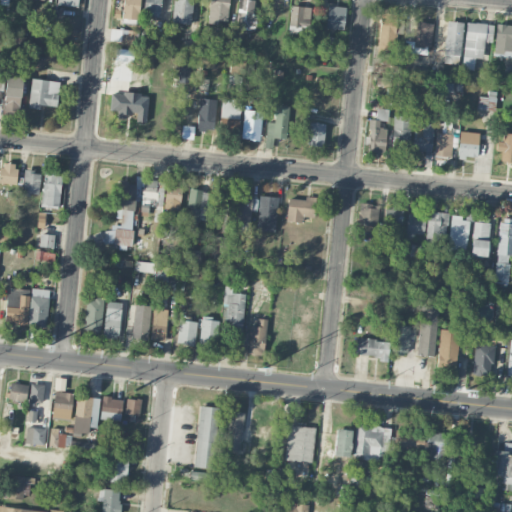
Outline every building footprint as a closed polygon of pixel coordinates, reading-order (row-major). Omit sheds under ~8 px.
[(122,0),(121,18),(137,20),(138,0),(122,0)] [(160,0),(144,0),(143,16),(159,17),(160,0)] [(191,24),(192,0),(173,0),(172,23),(191,24)] [(209,0),(209,23),(228,23),(228,0),(209,0)] [(255,0),(237,0),(236,29),(254,30),(255,0)] [(343,30),(345,7),(328,5),(325,28),(343,30)] [(295,31),(294,42),(308,43),(309,7),(290,6),(289,31),(295,31)] [(395,13),(380,13),(378,54),(394,55),(395,13)] [(464,23),(447,21),(442,62),(458,64),(464,23)] [(432,23),(416,22),(415,41),(404,41),(404,53),(431,54),(432,23)] [(493,24),(465,22),(462,69),(473,70),(474,58),(482,59),(484,43),(491,43),(493,24)] [(511,58),(511,25),(497,23),(492,55),(511,58)] [(110,41),(134,42),(134,30),(110,29),(110,41)] [(243,75),(245,61),(231,59),(229,73),(243,75)] [(190,81),(189,62),(178,62),(179,81),(190,81)] [(20,98),(23,78),(7,76),(4,96),(20,98)] [(59,82),(32,78),(28,107),(40,109),(40,104),(56,106),(59,82)] [(462,84),(444,83),(444,90),(462,91),(462,84)] [(495,111),(495,91),(487,91),(487,97),(478,97),(477,110),(495,111)] [(147,122),(148,94),(111,93),(110,111),(118,111),(117,118),(127,118),(128,113),(136,113),(136,122),(147,122)] [(223,99),(220,128),(231,130),(232,119),(238,120),(241,101),(223,99)] [(218,105),(199,103),(196,130),(215,132),(218,105)] [(287,139),(288,106),(274,105),(273,122),(267,122),(266,137),(287,139)] [(262,112),(243,110),(240,138),(259,140),(262,112)] [(392,149),(409,150),(410,116),(393,116),(392,149)] [(379,128),(379,120),(369,119),(368,137),(365,137),(364,152),(384,153),(386,128),(379,128)] [(325,124),(309,122),(306,145),(322,147),(325,124)] [(414,131),(412,152),(432,154),(434,124),(422,122),(421,132),(414,131)] [(479,133),(460,131),(457,156),(476,158),(479,133)] [(452,133),(435,133),(435,156),(452,156),(452,133)] [(496,151),(501,151),(501,163),(511,162),(511,133),(503,133),(503,142),(496,141),(496,151)] [(17,164),(1,162),(0,170),(0,182),(15,185),(17,164)] [(22,193),(40,194),(41,172),(24,171),(22,193)] [(59,207),(60,174),(43,174),(42,206),(59,207)] [(163,180),(143,179),(141,203),(156,204),(157,190),(163,191),(163,180)] [(130,246),(136,182),(119,181),(115,225),(111,225),(111,231),(104,230),(103,243),(130,246)] [(164,210),(180,210),(180,185),(164,185),(164,210)] [(207,220),(210,192),(189,189),(186,218),(207,220)] [(258,195),(234,194),(233,218),(246,219),(247,211),(257,212),(258,195)] [(275,232),(276,196),(258,196),(257,231),(275,232)] [(303,216),(313,217),(315,197),(306,196),(305,200),(288,198),(285,221),(302,223),(303,216)] [(378,205),(359,203),(357,225),(376,227),(378,205)] [(383,236),(401,236),(402,209),(384,208),(383,236)] [(448,213),(428,211),(425,243),(444,245),(448,213)] [(407,213),(406,235),(425,236),(425,213),(407,213)] [(495,283),(511,284),(511,265),(511,217),(500,216),(495,283)] [(468,218),(450,217),(449,252),(467,252),(468,218)] [(488,223),(472,222),(471,257),(487,258),(488,223)] [(39,246),(52,247),(52,235),(40,234),(39,246)] [(226,237),(212,236),(211,266),(225,267),(226,237)] [(199,264),(199,250),(187,250),(186,264),(199,264)] [(134,271),(152,272),(153,263),(135,261),(134,271)] [(171,268),(172,265),(158,263),(156,280),(176,283),(178,269),(171,268)] [(246,294),(231,292),(232,286),(225,285),(220,327),(241,330),(246,294)] [(48,289),(30,288),(30,289),(7,288),(4,323),(46,326),(48,289)] [(84,332),(102,332),(103,298),(85,298),(84,332)] [(104,338),(119,338),(120,302),(105,302),(104,338)] [(151,306),(136,304),(131,338),(147,340),(151,306)] [(433,356),(438,307),(421,305),(416,354),(433,356)] [(149,339),(164,341),(168,310),(154,308),(149,339)] [(218,320),(201,319),(199,346),(217,347),(218,320)] [(258,326),(248,326),(249,355),(265,354),(265,319),(258,319),(258,326)] [(195,345),(195,321),(178,320),(177,344),(195,345)] [(411,327),(394,326),(393,352),(410,353),(411,327)] [(457,330),(438,330),(437,368),(456,368),(457,330)] [(388,340),(356,339),(355,356),(387,357),(388,340)] [(493,346),(475,343),(471,374),(490,376),(493,346)] [(27,384),(10,382),(8,399),(25,401),(27,384)] [(42,404),(43,384),(29,383),(29,403),(42,404)] [(70,420),(73,393),(54,391),(51,418),(70,420)] [(97,427),(99,397),(75,396),(73,433),(88,434),(89,427),(97,427)] [(100,420),(121,421),(122,398),(101,397),(100,420)] [(139,415),(141,400),(126,398),(124,414),(139,415)] [(194,467),(212,469),(216,407),(198,406),(194,467)] [(27,421),(36,422),(36,411),(27,411),(27,421)] [(243,412),(226,411),(224,451),(240,452),(243,412)] [(284,459),(311,462),(315,428),(288,424),(284,459)] [(353,455),(382,456),(382,441),(389,441),(389,426),(354,425),(353,455)] [(43,445),(45,429),(26,426),(24,443),(43,445)] [(333,455),(349,457),(352,430),(336,428),(333,455)] [(65,431),(49,430),(49,447),(65,447),(65,431)] [(416,431),(397,430),(396,451),(415,452),(416,431)] [(428,433),(427,456),(446,456),(447,433),(428,433)] [(463,437),(462,452),(484,453),(485,438),(463,437)] [(492,475),(504,476),(503,490),(511,490),(511,442),(504,442),(503,451),(494,450),(492,475)] [(105,482),(126,483),(127,460),(106,459),(105,482)] [(363,489),(363,461),(351,461),(350,489),(363,489)] [(339,487),(350,487),(350,473),(340,473),(339,487)] [(33,478),(10,475),(8,496),(30,499),(33,478)] [(118,511),(120,490),(99,488),(98,501),(102,501),(101,511),(118,511)] [(424,504),(438,509),(443,492),(429,488),(424,504)] [(508,511),(510,505),(490,501),(488,511),(508,511)] [(307,511),(308,504),(286,503),(285,511),(307,511)]
